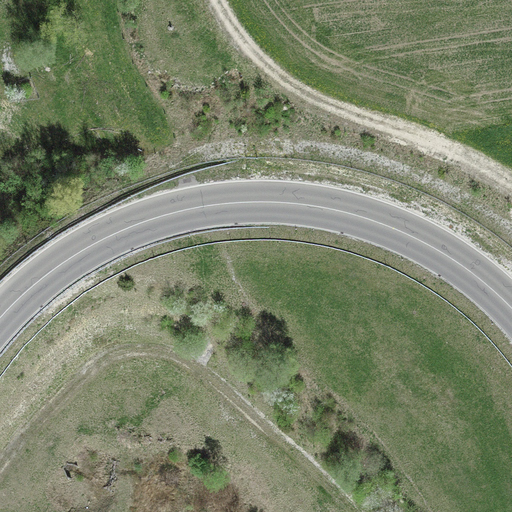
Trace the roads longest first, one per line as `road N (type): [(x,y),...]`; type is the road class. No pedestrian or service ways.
road 1 (trunk): [(0,317),(49,272),(115,232),(177,210),(239,201),(302,203),(393,227),(449,256),(511,308)]
road 2 (track): [(348,511),(278,438),(173,356),(133,348),(94,360),(0,465)]
